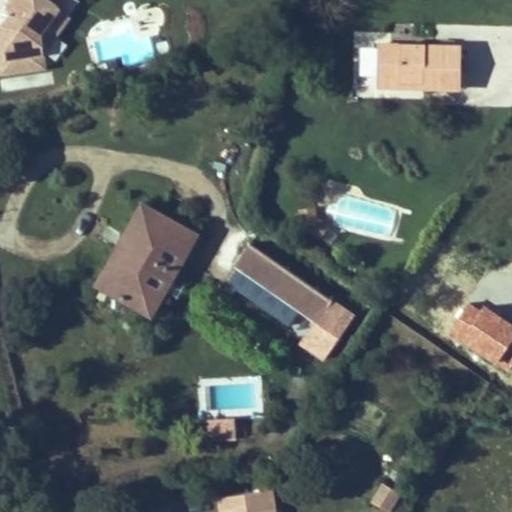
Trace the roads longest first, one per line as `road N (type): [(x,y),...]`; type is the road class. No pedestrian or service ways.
road 1 (unknown): [(0,226),(17,221),(45,163),(62,148),(201,158),(233,180),(227,256)]
road 2 (unclassified): [(0,357),(30,511)]
